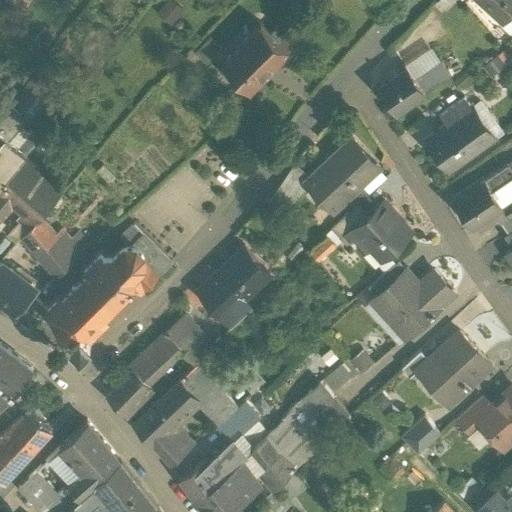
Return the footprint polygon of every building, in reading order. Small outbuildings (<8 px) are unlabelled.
[(159,0),(157,3),(172,15),(183,0),(159,0)] [(511,0),(484,0),(503,17),(511,6),(511,0)] [(261,14),(222,54),(249,81),(289,41),(278,31),(283,27),(276,20),(271,24),(261,14)] [(223,39),(212,28),(196,45),(207,56),(223,39)] [(441,59),(414,77),(407,65),(380,83),(397,110),(451,74),(441,59)] [(41,63),(13,96),(23,105),(52,71),(41,63)] [(465,97),(441,115),(448,124),(448,125),(473,107),(465,97)] [(473,107),(448,125),(448,124),(430,137),(452,167),(494,136),(473,107)] [(7,130),(0,137),(0,165),(7,171),(8,171),(7,170),(24,149),(27,145),(7,130)] [(352,138),(307,180),(333,208),(340,201),(360,182),(378,166),(352,138)] [(0,179),(0,207),(11,195),(22,205),(18,210),(30,220),(41,209),(52,197),(62,186),(49,174),(38,161),(24,149),(7,170),(8,171),(7,171),(0,179)] [(483,177),(455,196),(474,223),(482,218),(486,224),(499,215),(495,209),(502,204),(492,190),(511,175),(511,162),(511,164),(508,160),(484,177),(483,177)] [(305,174),(294,163),(272,186),(283,197),(305,174)] [(360,182),(340,201),(348,210),(358,201),(369,191),(360,182)] [(62,186),(52,197),(59,203),(69,192),(62,186)] [(370,213),(358,201),(348,210),(333,225),(346,239),(355,230),(353,228),(370,213)] [(411,231),(383,201),(370,213),(353,228),(355,230),(380,258),(387,252),(388,253),(411,231)] [(76,249),(41,209),(30,220),(22,230),(56,268),(76,249)] [(511,213),(501,220),(508,231),(509,231),(511,229),(511,213)] [(132,230),(171,257),(179,246),(139,219),(132,230)] [(89,263),(76,275),(74,273),(72,275),(74,277),(62,290),(59,287),(46,301),(52,307),(51,308),(57,314),(56,316),(57,317),(59,315),(66,322),(64,324),(65,325),(67,323),(81,338),(91,328),(92,326),(92,324),(92,322),(91,320),(104,306),(108,310),(110,309),(106,305),(118,292),(121,295),(123,293),(120,290),(133,278),(135,280),(136,280),(141,284),(160,265),(145,250),(143,244),(139,239),(133,236),(126,237),(121,240),(114,247),(105,247),(101,243),(85,259),(89,263)] [(244,237),(198,280),(233,316),(251,300),(243,291),(271,265),(244,237)] [(329,237),(313,252),(319,259),(335,243),(329,237)] [(396,261),(388,253),(387,252),(380,258),(377,261),(385,270),(396,261)] [(39,283),(1,253),(0,253),(0,293),(16,304),(35,284),(36,286),(39,283)] [(385,270),(368,285),(377,295),(407,268),(398,259),(396,261),(385,270)] [(434,269),(420,282),(407,268),(377,295),(396,315),(391,320),(405,336),(454,291),(434,269)] [(212,336),(183,306),(165,324),(194,354),(212,336)] [(260,314),(250,323),(258,331),(267,322),(260,314)] [(428,357),(419,366),(419,367),(451,401),(468,385),(469,387),(472,385),(469,381),(491,361),(460,328),(428,357)] [(33,359),(0,335),(0,397),(14,382),(33,359)] [(134,361),(108,387),(124,404),(152,378),(145,371),(167,349),(154,335),(130,357),(134,361)] [(217,340),(199,357),(208,366),(212,362),(217,367),(230,354),(217,340)] [(420,348),(402,365),(410,375),(419,367),(419,366),(428,357),(420,348)] [(199,357),(197,355),(169,381),(189,402),(195,396),(215,418),(221,413),(238,398),(208,366),(199,357)] [(249,379),(264,373),(257,358),(242,364),(249,379)] [(169,381),(133,414),(153,436),(189,402),(169,381)] [(14,382),(0,397),(0,416),(23,391),(14,382)] [(317,384),(297,400),(311,417),(312,418),(332,402),(317,384)] [(511,385),(492,403),(479,415),(484,420),(494,431),(498,427),(508,438),(511,435),(511,385)] [(482,392),(455,416),(470,433),(484,420),(479,415),(492,403),(482,392)] [(27,394),(0,423),(0,476),(53,418),(27,394)] [(238,398),(221,413),(236,430),(239,427),(240,428),(254,416),(238,398)] [(297,400),(268,425),(280,440),(311,417),(297,400)] [(283,444),(292,457),(309,442),(315,450),(345,418),(332,402),(312,418),(311,417),(280,440),(283,444)] [(425,412),(401,433),(408,440),(418,450),(441,429),(425,412)] [(120,453),(87,413),(52,447),(72,470),(67,474),(81,489),(95,476),(95,475),(120,453)] [(250,440),(242,447),(254,462),(259,462),(283,444),(280,440),(268,425),(250,440)] [(204,447),(180,468),(195,488),(242,447),(250,440),(240,428),(239,427),(236,430),(218,445),(217,444),(208,451),(204,447)] [(176,434),(163,447),(171,456),(185,444),(176,434)] [(418,450),(408,440),(391,454),(406,469),(422,454),(418,450)] [(309,442),(292,457),(283,444),(259,462),(269,474),(259,482),(265,490),(277,480),(310,454),(315,450),(309,442)] [(242,447),(195,488),(210,509),(235,489),(233,486),(238,482),(234,477),(254,462),(242,447)] [(120,453),(95,475),(95,476),(81,489),(57,510),(59,511),(84,511),(108,491),(115,501),(141,478),(120,453)] [(391,454),(378,466),(394,482),(406,469),(391,454)] [(67,474),(53,487),(48,482),(53,477),(37,461),(19,479),(50,511),(54,511),(57,510),(81,489),(67,474)] [(505,497),(487,479),(466,500),(478,511),(511,511),(511,495),(509,493),(505,497)] [(277,480),(265,490),(278,508),(291,499),(277,480)] [(149,489),(122,511),(146,511),(159,500),(149,489)] [(167,511),(159,500),(146,511),(167,511)] [(456,511),(444,500),(431,511),(456,511)]
